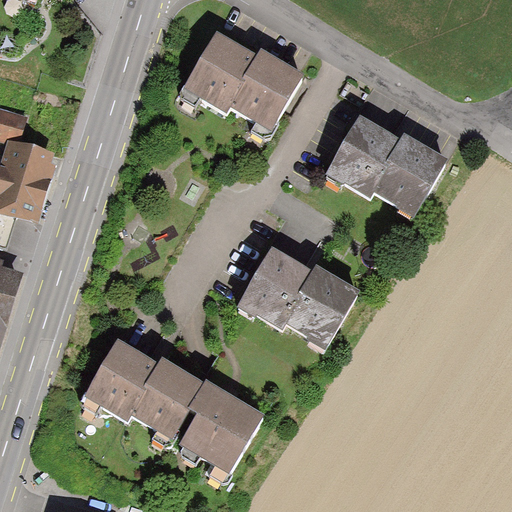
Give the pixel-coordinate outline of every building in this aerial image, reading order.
[(249,59),(213,36),(181,87),(219,111),(224,103),(264,128),(297,76),(255,50),(249,59)] [(22,119),(0,111),(0,141),(13,146),(22,119)] [(397,146),(351,120),(320,176),(362,200),(367,191),(409,215),(440,159),(402,138),(397,146)] [(47,166),(0,153),(0,211),(32,221),(47,166)] [(306,276),(263,251),(231,307),(276,333),(282,324),(322,347),(352,294),(310,270),(306,276)] [(0,322),(12,276),(0,272),(0,322)] [(150,372),(110,348),(78,401),(122,427),(128,417),(225,475),(261,414),(202,379),(197,388),(155,362),(150,372)]
